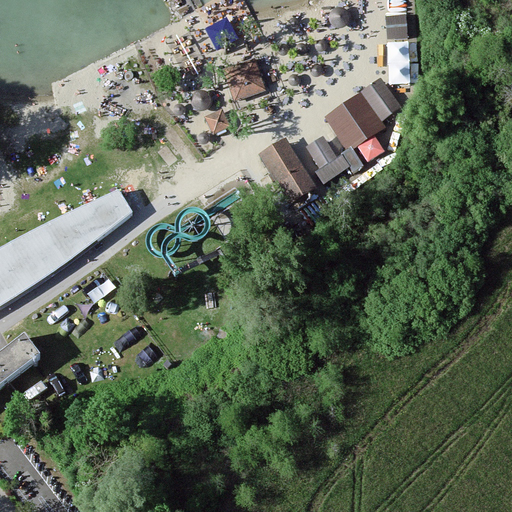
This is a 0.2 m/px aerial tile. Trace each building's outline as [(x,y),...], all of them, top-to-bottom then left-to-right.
[(345,13),(333,16),(336,27),(348,24),(345,13)] [(406,18),(386,18),(386,29),(407,29),(406,18)] [(409,46),(388,46),(389,86),(410,85),(409,46)] [(254,62),(224,72),(235,103),(265,93),(254,62)] [(402,109),(381,80),(360,94),(380,123),(402,109)] [(380,123),(360,94),(324,118),(347,152),(349,154),(353,151),(385,130),(380,123)] [(222,112),(204,120),(212,137),(230,129),(222,112)] [(338,159),(323,138),(307,149),(321,171),(316,174),(324,186),(350,168),(342,156),(338,159)] [(286,139),(259,156),(290,207),(317,190),(286,139)] [(347,152),(342,156),(350,168),(354,174),(364,168),(353,151),(349,154),(347,152)] [(0,312),(40,287),(113,233),(131,217),(120,199),(82,217),(21,245),(0,257),(0,312)] [(0,361),(0,393),(39,363),(24,344),(0,361)]
